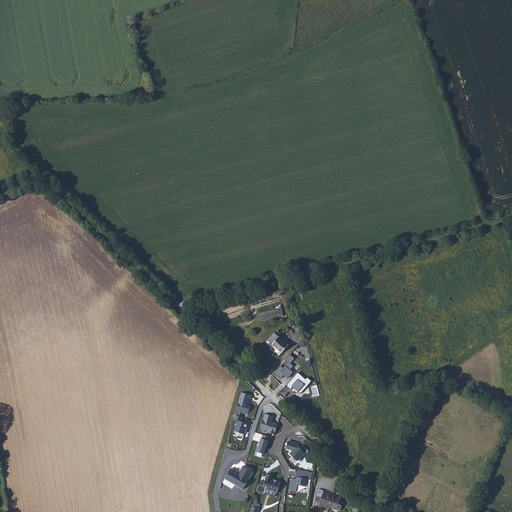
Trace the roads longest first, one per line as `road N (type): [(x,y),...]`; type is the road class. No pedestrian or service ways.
road 1 (track): [(262,387),(44,178),(0,192)]
road 2 (unclassified): [(377,511),(262,387)]
